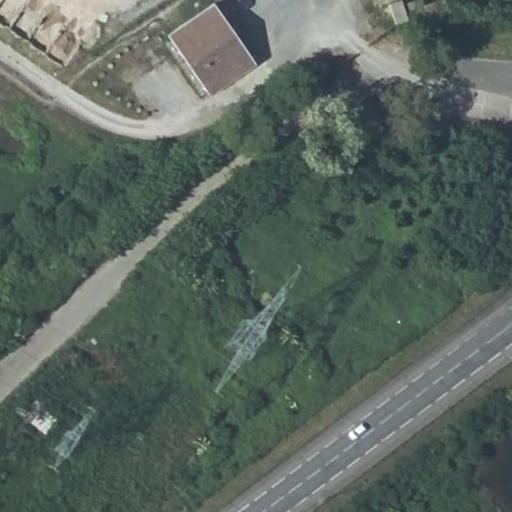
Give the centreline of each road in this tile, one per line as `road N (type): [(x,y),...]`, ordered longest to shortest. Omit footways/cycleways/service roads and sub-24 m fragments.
road 1 (unclassified): [(0,380),(170,218),(319,111),(381,86),(511,103)]
road 2 (tertiary): [(486,342),(267,511)]
